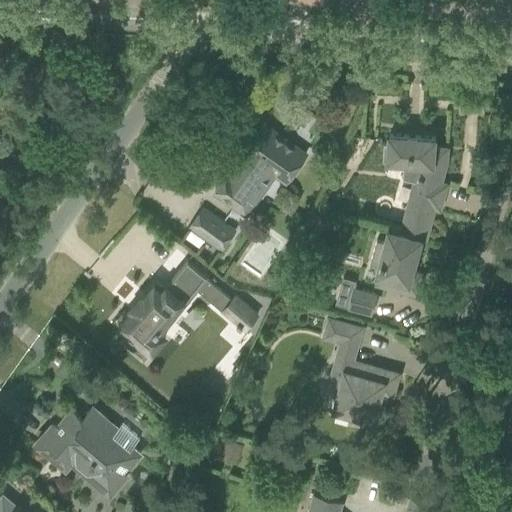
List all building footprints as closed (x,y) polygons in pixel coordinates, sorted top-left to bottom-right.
[(226,175),(214,192),(245,215),(257,198),(253,195),(271,170),(286,181),(300,161),(280,147),(284,140),(262,124),(243,150),(247,153),(230,178),(226,175)] [(400,232),(421,238),(425,239),(434,207),(438,208),(438,209),(439,209),(446,183),(445,183),(440,182),(446,161),(447,147),(434,147),(435,137),(389,133),(388,143),(384,143),(383,160),(404,161),(403,177),(414,180),(400,232)] [(225,223),(219,219),(203,208),(189,227),(206,238),(220,249),(234,230),(225,223)] [(421,238),(400,232),(388,229),(385,242),(376,240),(370,263),(379,265),(376,273),(379,274),(376,284),(416,295),(421,275),(411,272),(421,238)] [(260,245),(247,262),(262,272),(275,255),(260,245)] [(132,309),(119,325),(132,335),(124,344),(142,359),(150,350),(151,352),(165,335),(160,330),(184,301),(184,300),(189,293),(192,296),(197,290),(201,294),(202,293),(222,311),(238,324),(237,325),(241,327),(244,330),(257,314),(235,295),(231,299),(206,278),(208,277),(187,259),(165,285),(158,279),(143,297),(142,295),(131,308),(132,309)] [(351,294),(338,291),(335,304),(371,314),(377,294),(352,288),(351,294)] [(308,289),(305,301),(315,303),(318,292),(308,289)] [(360,327),(329,319),(325,335),(355,344),(360,327)] [(337,356),(333,370),(333,371),(348,375),(342,395),(339,394),(335,408),(336,408),(335,413),(349,417),(351,413),(372,419),(379,393),(390,396),(396,377),(371,370),(372,366),(337,356)] [(53,423),(35,444),(65,470),(68,466),(71,463),(74,460),(81,466),(79,469),(97,485),(115,465),(123,472),(137,456),(140,453),(132,446),(139,438),(121,424),(117,428),(97,411),(86,425),(79,420),(81,418),(70,409),(59,422),(60,423),(57,427),(53,423)] [(195,429),(186,438),(196,448),(205,438),(195,429)] [(226,439),(220,459),(237,464),(243,444),(226,439)] [(313,493),(308,511),(338,511),(342,501),(313,493)] [(0,500),(0,511),(13,511),(6,505),(0,500)]
